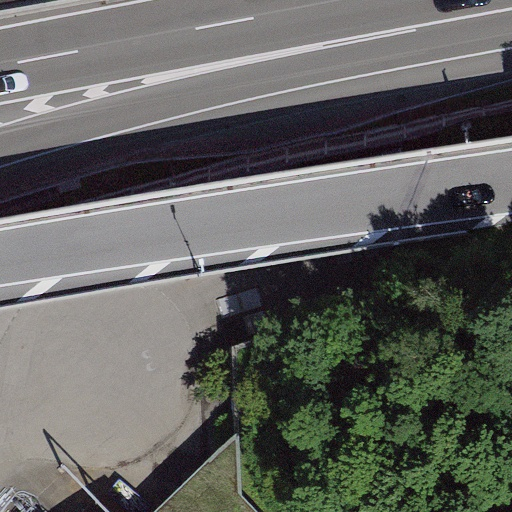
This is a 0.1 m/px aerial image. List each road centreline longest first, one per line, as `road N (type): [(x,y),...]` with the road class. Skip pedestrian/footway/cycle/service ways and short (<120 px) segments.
road 1 (motorway): [(0,164),(103,126),(511,18)]
road 2 (motorway): [(0,258),(511,184)]
road 3 (motorway): [(0,70),(368,0)]
